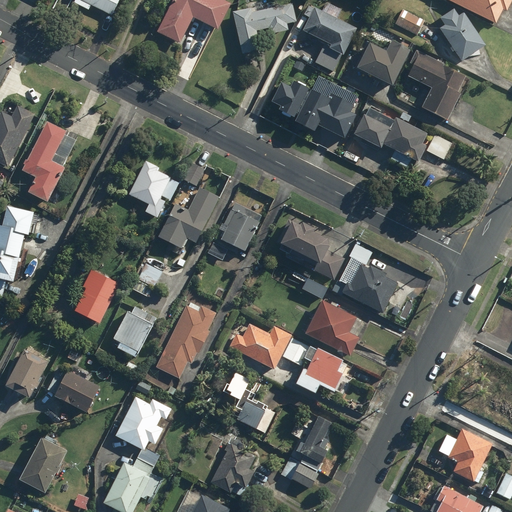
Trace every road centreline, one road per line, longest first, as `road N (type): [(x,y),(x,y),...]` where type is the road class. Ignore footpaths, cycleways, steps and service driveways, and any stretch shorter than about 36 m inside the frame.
road 1 (residential): [(0,19),(476,261)]
road 2 (secondary): [(476,261),(349,511)]
